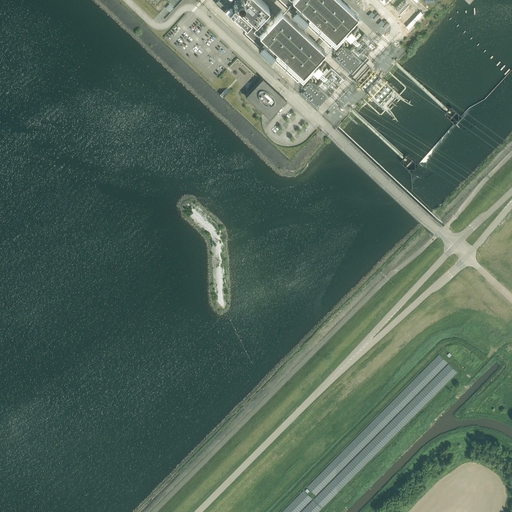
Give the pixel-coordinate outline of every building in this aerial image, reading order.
[(221,0),(220,2),(227,8),(230,5),(225,0),(221,0)] [(265,10),(269,5),(263,0),(229,0),(229,1),(230,1),(230,0),(232,1),(232,0),(237,0),(236,1),(238,3),(237,4),(237,5),(239,3),(240,5),(239,7),(241,6),(243,7),(241,9),(242,9),(243,8),(245,9),(244,11),(245,10),(247,11),(246,13),(247,12),(249,13),(248,15),(250,14),(252,16),(250,17),(251,17),(252,16),(253,17),(252,18),(252,19),(254,18),(255,19),(254,19),(255,19),(256,20),(257,19),(256,19),(259,16),(262,19),(261,20),(262,20),(269,13),(269,12),(268,13),(265,10)] [(358,15),(342,0),(283,0),(330,44),(335,39),(336,38),(340,42),(341,42),(337,38),(337,37),(339,35),(343,39),(343,38),(343,37),(342,37),(339,34),(343,30),(344,30),(346,28),(345,28),(348,25),(349,25),(350,23),(358,15)] [(360,0),(357,4),(364,11),(370,5),(364,0),(360,0)] [(234,2),(231,6),(232,8),(233,7),(235,9),(232,13),(232,14),(230,16),(244,28),(246,26),(248,24),(250,21),(251,22),(253,20),(251,18),(250,19),(249,17),(249,16),(247,14),(247,15),(244,13),(242,11),(240,9),(238,7),(237,7),(235,5),(236,4),(234,2)] [(325,50),(281,9),(276,15),(274,17),(273,16),(266,23),(267,25),(261,31),(260,31),(258,33),(254,29),(258,24),(260,22),(258,19),(256,21),(254,20),(244,29),(297,79),(302,74),(303,74),(303,73),(307,77),(308,77),(304,73),(304,72),(306,70),(310,74),(310,73),(310,72),(309,72),(306,69),(310,65),(311,65),(313,63),(312,63),(315,60),(316,60),(317,58),(325,50)] [(378,9),(374,14),(372,11),(368,15),(374,20),(382,12),(378,9)] [(420,12),(406,27),(408,29),(422,14),(420,12)] [(388,18),(383,22),(381,20),(378,24),(383,29),(391,21),(388,18)] [(262,21),(260,23),(260,24),(256,28),(258,30),(259,29),(260,31),(263,27),(262,27),(264,25),(263,23),(264,23),(262,21)] [(348,26),(342,32),(353,43),(358,37),(360,38),(349,49),(359,58),(361,60),(361,59),(359,57),(363,53),(363,54),(367,58),(372,52),(368,49),(369,47),(374,42),(374,41),(359,27),(354,32),(348,26)] [(336,40),(332,44),(335,48),(340,43),(336,40)] [(361,64),(341,46),(335,52),(338,55),(335,57),(352,73),(361,64)] [(341,76),(326,62),(321,67),(315,61),(309,67),(320,78),(326,72),(327,73),(317,84),(326,94),(327,93),(328,95),(328,94),(326,92),(329,90),(330,91),(331,90),(329,89),(330,88),(335,92),(337,90),(334,87),(334,86),(333,85),(338,89),(340,87),(335,82),(336,82),(337,82),(337,81),(341,77),(342,77),(341,77),(341,76)] [(368,94),(369,93),(389,112),(393,118),(394,118),(390,113),(391,112),(385,107),(390,103),(398,94),(403,99),(411,103),(411,102),(403,98),(383,79),(384,78),(383,78),(382,78),(369,66),(355,80),(369,93),(368,94)] [(303,75),(299,79),(302,83),(307,78),(303,75)] [(287,100),(262,78),(246,95),(270,118),(287,100)] [(328,99),(308,81),(302,87),(305,90),(302,92),(319,108),(328,99)] [(348,112),(344,108),(343,109),(340,107),(339,108),(341,111),(340,112),(344,116),(348,112)]
